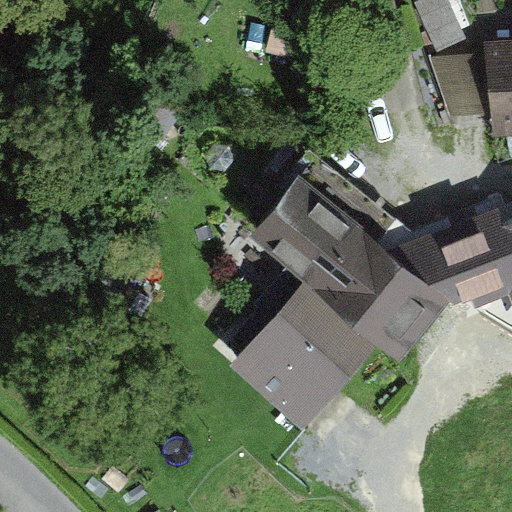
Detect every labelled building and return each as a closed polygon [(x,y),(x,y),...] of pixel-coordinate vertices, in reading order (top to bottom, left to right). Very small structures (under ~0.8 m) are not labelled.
[(467,23),(452,0),(420,0),(443,37),(467,23)] [(511,31),(492,32),(493,113),(511,112),(511,31)] [(300,162),(250,222),(404,348),(454,287),(300,162)] [(511,210),(503,213),(495,190),(431,212),(453,275),(478,267),(485,286),(511,277),(511,210)] [(305,270),(231,353),(304,418),(378,336),(305,270)]
